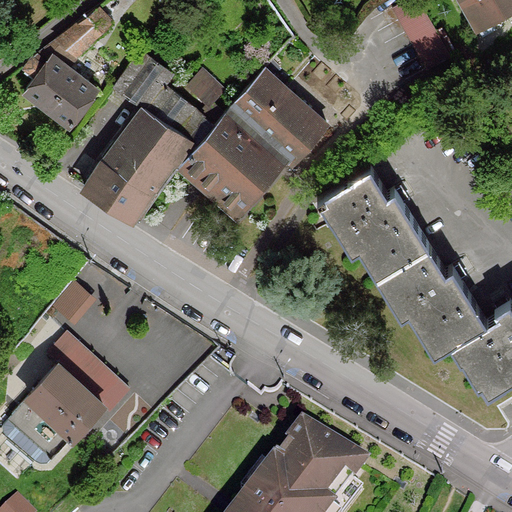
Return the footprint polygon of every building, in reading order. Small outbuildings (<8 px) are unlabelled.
[(455,60),(421,0),(419,0),(400,11),(435,72),(455,60)] [(511,6),(511,0),(465,0),(480,25),(511,6)] [(100,5),(31,56),(27,63),(27,65),(37,73),(25,88),(70,121),(98,86),(98,85),(68,64),(111,16),(100,5)] [(182,161),(217,120),(204,110),(166,81),(172,72),(140,46),(114,82),(144,104),(127,129),(106,157),(105,156),(86,184),(140,219),(169,179),(163,174),(177,158),(181,161),(182,161)] [(217,120),(182,161),(237,208),(286,151),(292,156),(294,155),(326,120),(263,66),(224,111),(218,118),(217,120)] [(190,83),(212,101),(223,87),(223,86),(202,69),(190,83)] [(218,118),(224,111),(212,101),(206,108),(218,118)] [(480,373),(485,381),(482,384),(489,394),(507,383),(503,376),(511,369),(511,305),(508,308),(489,319),(459,272),(455,265),(448,268),(400,193),(397,187),(389,191),(373,164),(321,195),(357,253),(364,249),(406,317),(413,314),(437,351),(454,341),(460,349),(463,348),(467,354),(461,358),(473,376),(480,373)] [(511,183),(509,179),(500,185),(506,194),(511,190),(511,183)] [(73,316),(92,292),(78,281),(59,305),(73,316)] [(68,329),(50,350),(61,360),(80,340),(68,329)] [(131,386),(80,340),(61,360),(16,410),(17,411),(7,421),(9,427),(11,432),(38,458),(43,461),(49,460),(59,450),(60,451),(105,402),(111,408),(131,386)] [(333,511),(358,479),(352,475),(364,460),(357,457),(346,450),(307,427),(293,445),(277,467),(255,496),(258,498),(249,510),(251,511),(333,511)] [(277,467),(266,460),(245,488),(255,496),(277,467)] [(370,464),(364,460),(352,475),(358,479),(370,464)] [(358,479),(333,511),(349,511),(368,487),(358,479)] [(32,511),(19,498),(5,511),(32,511)]
